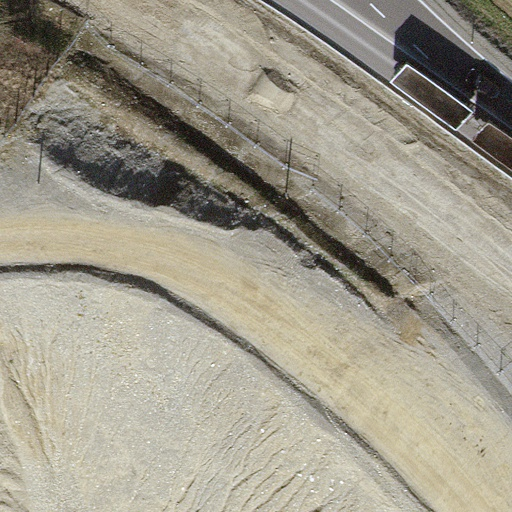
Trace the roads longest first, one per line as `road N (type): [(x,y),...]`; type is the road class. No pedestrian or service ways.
road 1 (primary): [(511,277),(311,116),(132,0)]
road 2 (primary): [(511,125),(351,0)]
